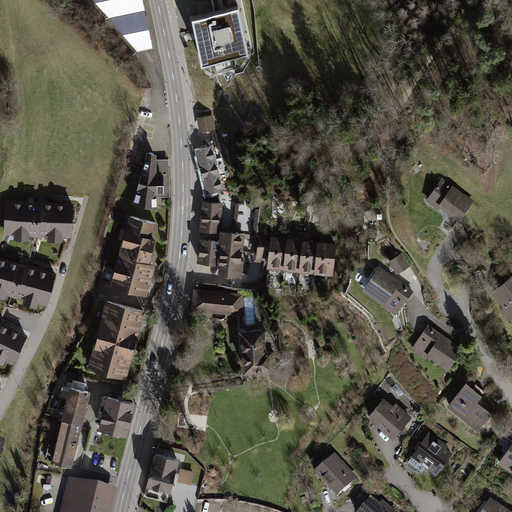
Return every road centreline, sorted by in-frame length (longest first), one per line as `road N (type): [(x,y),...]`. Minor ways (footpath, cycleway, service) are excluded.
road 1 (secondary): [(120,511),(181,239),(178,114),(157,0)]
road 2 (residential): [(0,406),(46,317),(87,198)]
